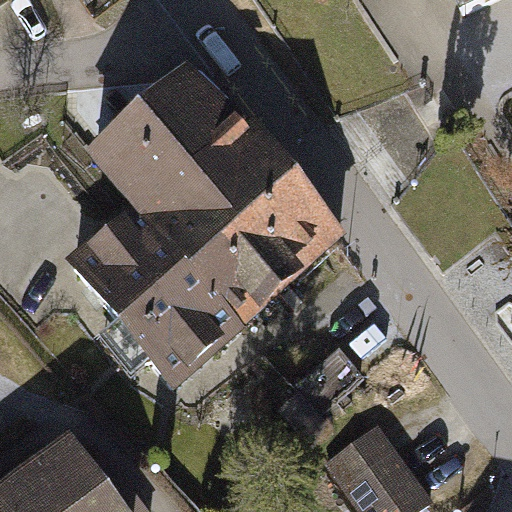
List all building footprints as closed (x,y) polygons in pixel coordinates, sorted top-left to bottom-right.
[(511,0),(424,0),(441,37),(511,6),(511,0)] [(192,80),(90,166),(135,220),(238,134),(192,80)] [(341,256),(238,134),(135,220),(239,342),(341,256)] [(178,393),(239,342),(135,220),(75,270),(178,393)] [(333,446),(295,403),(275,420),(313,463),(333,446)] [(379,437),(323,477),(347,511),(428,511),(430,511),(379,437)] [(0,511),(113,511),(69,451),(0,502),(0,511)]
